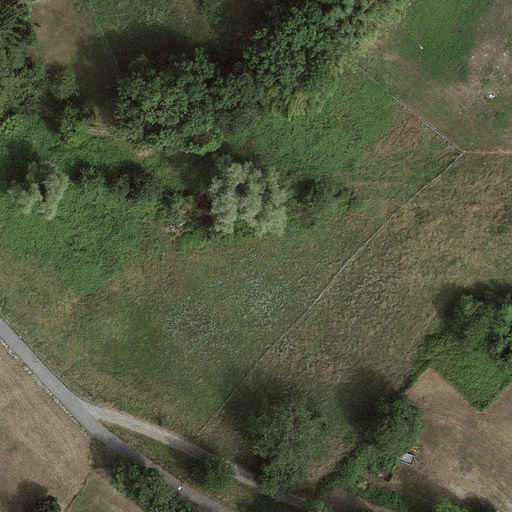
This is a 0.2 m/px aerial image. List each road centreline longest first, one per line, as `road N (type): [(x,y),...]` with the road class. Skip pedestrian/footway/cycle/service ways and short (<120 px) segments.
road 1 (unclassified): [(0,331),(109,444),(222,511)]
road 2 (track): [(82,416),(130,424),(321,511)]
